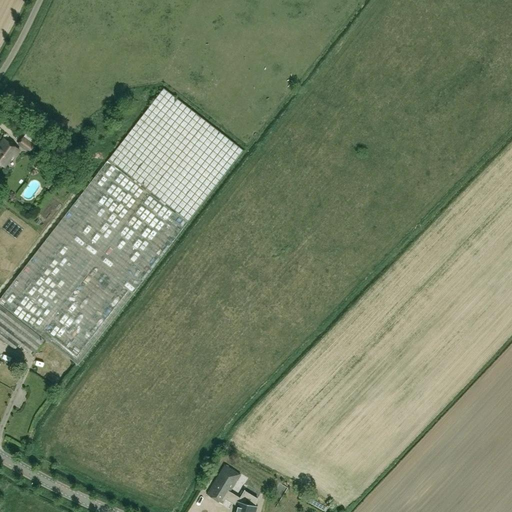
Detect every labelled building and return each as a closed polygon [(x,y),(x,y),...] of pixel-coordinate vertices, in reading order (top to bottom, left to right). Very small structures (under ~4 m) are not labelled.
[(78,365),(244,150),(163,88),(0,298),(0,337),(15,349),(18,345),(22,348),(23,347),(32,355),(45,338),(78,365)] [(34,145),(23,137),(18,144),(29,152),(34,145)] [(14,157),(20,149),(4,138),(0,143),(0,163),(5,167),(13,156),(14,157)] [(40,155),(32,165),(39,169),(46,159),(40,155)] [(35,369),(33,374),(41,378),(43,373),(35,369)] [(230,491),(240,474),(225,464),(207,494),(222,503),(225,498),(230,491)] [(236,505),(234,511),(255,511),(257,506),(258,506),(255,505),(257,498),(244,490),(240,497),(230,491),(225,498),(236,505)]
